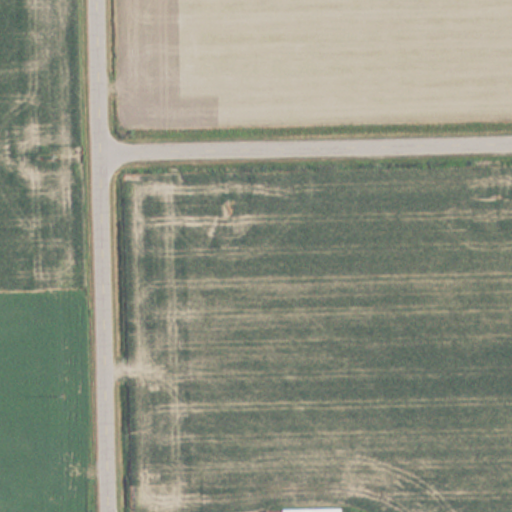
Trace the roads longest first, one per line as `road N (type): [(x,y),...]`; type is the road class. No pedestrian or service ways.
road 1 (residential): [(117,511),(105,0)]
road 2 (residential): [(109,147),(511,138)]
